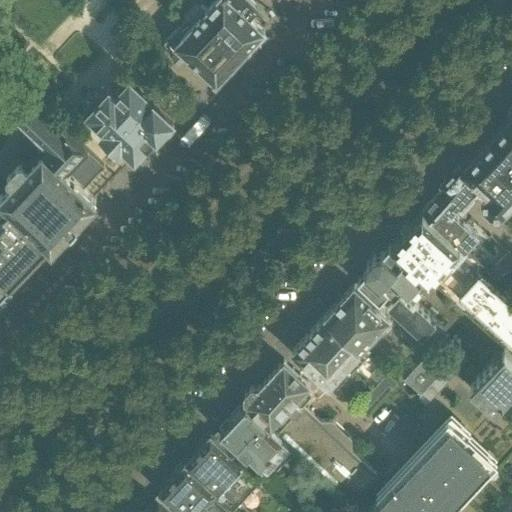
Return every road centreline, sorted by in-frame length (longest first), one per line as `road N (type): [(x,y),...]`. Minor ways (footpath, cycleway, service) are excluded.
road 1 (unclassified): [(0,483),(448,0)]
road 2 (tertiary): [(108,511),(511,77)]
road 3 (tertiary): [(316,0),(0,337)]
